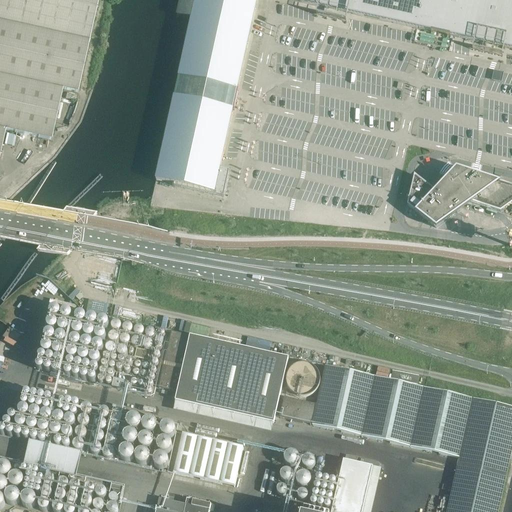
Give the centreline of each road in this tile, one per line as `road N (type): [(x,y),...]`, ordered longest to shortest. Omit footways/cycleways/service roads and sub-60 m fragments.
road 1 (primary): [(251,273),(401,340),(511,374)]
road 2 (primary): [(511,322),(251,273)]
road 3 (primary): [(511,278),(296,267),(251,273)]
road 4 (primary): [(251,273),(0,226)]
